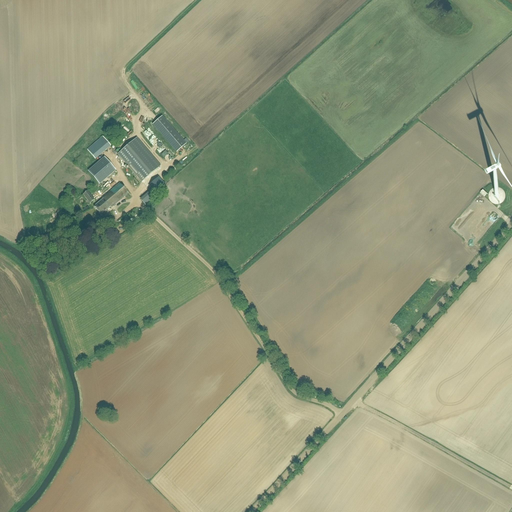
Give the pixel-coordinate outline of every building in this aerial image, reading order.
[(162,117),(152,125),(176,153),(186,144),(162,117)] [(110,147),(102,137),(87,150),(95,160),(110,147)] [(160,167),(136,139),(117,155),(141,183),(160,167)] [(106,158),(89,172),(100,184),(116,170),(106,158)] [(128,194),(119,184),(102,198),(103,199),(93,207),(100,216),(101,215),(103,218),(108,213),(106,211),(110,207),(111,209),(128,194)] [(94,200),(87,192),(83,195),(89,204),(94,200)] [(189,300),(195,297),(192,291),(185,295),(189,300)]
